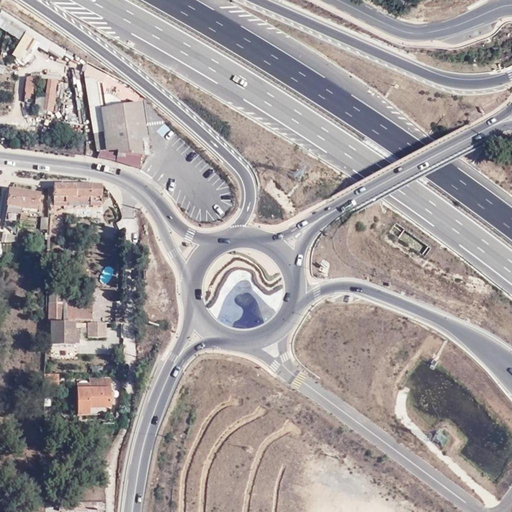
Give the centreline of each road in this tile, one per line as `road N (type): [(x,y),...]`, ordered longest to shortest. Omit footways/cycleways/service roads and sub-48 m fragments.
road 1 (motorway): [(98,0),(237,78),(511,269)]
road 2 (motorway): [(511,225),(280,65),(169,0)]
road 3 (motorway): [(29,0),(173,106),(239,168),(248,193),(234,236)]
road 4 (motorway): [(511,76),(438,78),(254,0)]
road 5 (motorway): [(292,303),(326,287),(355,286),(467,335),(511,369)]
road 6 (secondary): [(305,226),(483,130)]
road 7 (tertiary): [(511,6),(411,33),(336,0)]
road 8 (unknown): [(166,511),(189,410),(217,371),(245,352)]
road 9 (secondary): [(161,217),(124,178),(0,157)]
road 10 (secondary): [(131,511),(142,443),(177,359)]
